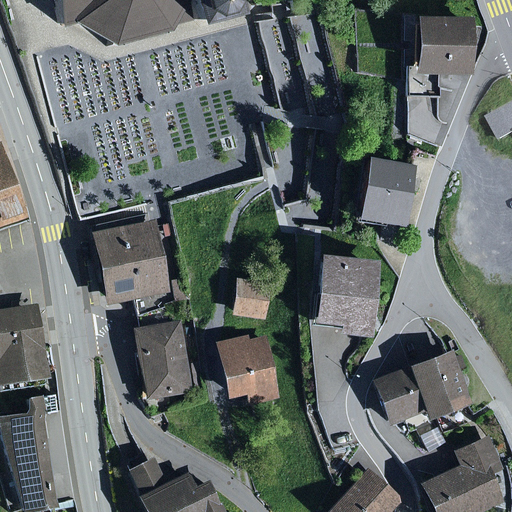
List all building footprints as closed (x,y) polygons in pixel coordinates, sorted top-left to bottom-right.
[(48,0),(54,20),(69,15),(107,38),(217,8),(215,0),(48,0)] [(470,68),(472,13),(414,11),(411,65),(441,67),(470,68)] [(439,99),(441,67),(411,65),(409,97),(422,97),(439,99)] [(511,100),(483,116),(496,140),(511,131),(511,100)] [(0,224),(20,218),(0,155),(0,224)] [(403,227),(411,167),(362,160),(354,220),(403,227)] [(153,221),(87,233),(100,303),(166,291),(153,221)] [(376,263),(321,257),(313,323),(334,326),(333,333),(367,337),(376,263)] [(270,281),(237,277),(233,315),(266,319),(270,281)] [(0,381),(42,376),(32,310),(0,315),(0,381)] [(188,324),(138,333),(152,408),(201,400),(188,324)] [(250,333),(213,342),(227,395),(250,389),(252,400),(284,392),(270,334),(252,339),(250,333)] [(452,351),(411,365),(428,413),(431,420),(471,405),(452,351)] [(428,413),(411,365),(372,380),(389,427),(428,413)] [(63,506),(47,393),(35,395),(30,411),(0,414),(0,417),(28,511),(63,506)] [(427,511),(466,511),(505,496),(495,472),(507,467),(492,433),(453,449),(459,465),(416,483),(427,511)] [(157,444),(122,458),(144,511),(186,511),(220,499),(212,479),(201,483),(195,468),(171,478),(157,444)] [(370,464),(323,509),(325,511),(389,511),(403,499),(370,464)] [(233,511),(226,497),(195,511),(233,511)]
